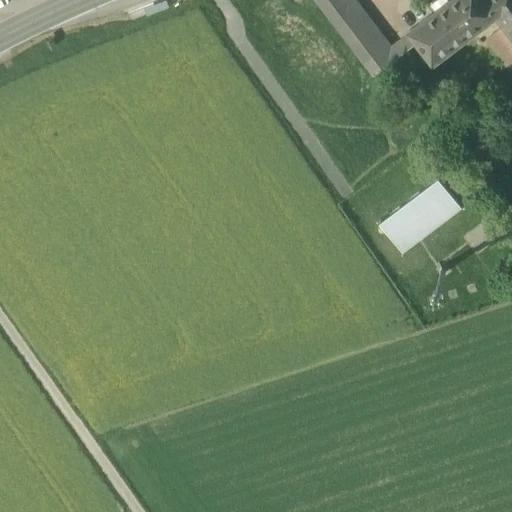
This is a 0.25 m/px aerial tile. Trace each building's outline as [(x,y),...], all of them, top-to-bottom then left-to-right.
[(315,0),(340,32),(356,20),(366,12),(357,0),(315,0)] [(433,63),(495,16),(497,15),(485,0),(448,0),(408,30),(411,33),(417,42),(433,63)] [(495,16),(503,27),(511,38),(511,0),(485,0),(497,15),(495,16)] [(389,63),(417,42),(411,33),(392,47),(366,12),(356,20),(389,63)] [(340,32),(373,76),(389,63),(356,20),(340,32)] [(511,66),(511,38),(503,27),(486,40),(508,69),(511,66)] [(379,222),(403,252),(462,208),(439,177),(379,222)] [(465,235),(478,253),(497,238),(484,221),(465,235)]
